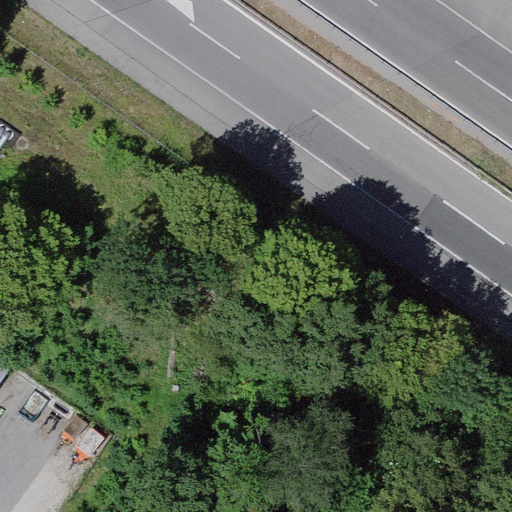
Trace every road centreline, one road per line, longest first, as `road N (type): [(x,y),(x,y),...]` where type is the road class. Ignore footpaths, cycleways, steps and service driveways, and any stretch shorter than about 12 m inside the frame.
road 1 (motorway): [(153,0),(511,251)]
road 2 (motorway): [(511,96),(374,0)]
